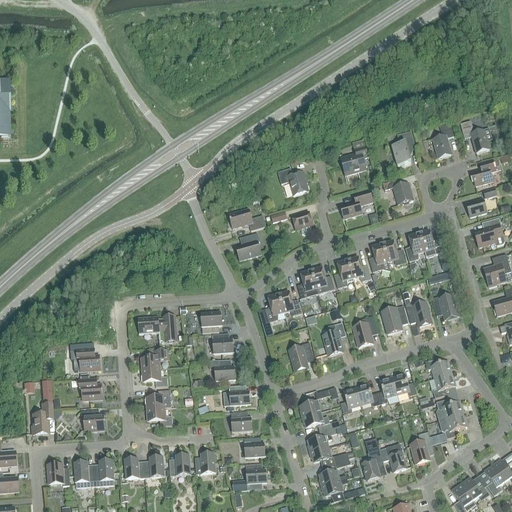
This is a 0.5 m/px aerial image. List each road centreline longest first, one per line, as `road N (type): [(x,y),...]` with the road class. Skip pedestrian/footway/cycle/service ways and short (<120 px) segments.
road 1 (unclassified): [(189,187),(239,139),(454,0)]
road 2 (residential): [(127,434),(119,305),(237,296)]
road 3 (residential): [(330,245),(447,212),(480,324)]
road 4 (unclassified): [(0,319),(95,237),(189,187)]
road 5 (unclassified): [(171,145),(85,19),(57,0)]
road 6 (residential): [(272,396),(449,340)]
road 7 (primary): [(318,61),(171,145)]
road 8 (primary): [(179,157),(318,61)]
road 9 (residential): [(37,511),(32,451),(115,445),(127,434)]
road 10 (primary): [(171,145),(56,237)]
road 11 (primary): [(56,237),(179,157)]
